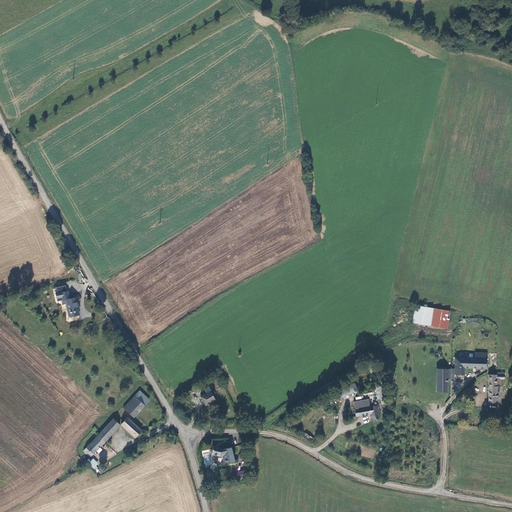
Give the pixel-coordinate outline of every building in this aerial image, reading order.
[(81,315),(77,297),(70,299),(68,291),(56,294),(57,299),(61,298),(62,301),(65,301),(69,317),(81,315)] [(446,329),(449,311),(414,306),(411,323),(446,329)] [(474,358),(454,358),(454,369),(454,375),(463,375),(463,368),(486,369),(486,353),(474,352),(474,358)] [(437,393),(438,369),(411,369),(411,393),(437,394),(437,393)] [(447,379),(447,369),(438,369),(437,393),(447,393),(447,379)] [(488,375),(488,403),(497,404),(497,392),(501,393),(501,386),(496,386),(497,379),(504,379),(504,375),(495,375),(488,375)] [(381,387),(376,387),(377,399),(380,398),(381,404),(388,403),(386,382),(380,382),(381,387)] [(209,385),(200,390),(206,401),(211,398),(210,396),(213,394),(209,385)] [(355,393),(351,385),(338,391),(342,399),(355,393)] [(148,401),(138,392),(123,408),(132,417),(148,401)] [(353,402),(354,410),(370,407),(369,399),(353,402)] [(371,414),(371,417),(373,421),(380,418),(378,413),(380,412),(378,406),(370,407),(354,410),(356,417),(371,414)] [(134,438),(141,431),(127,418),(120,426),(134,438)] [(94,455),(120,426),(112,419),(83,452),(89,457),(93,454),(94,455)] [(211,454),(220,457),(222,456),(224,464),(234,462),(231,449),(221,451),(221,448),(213,446),(211,454)] [(93,458),(89,462),(94,468),(98,464),(93,458)]
